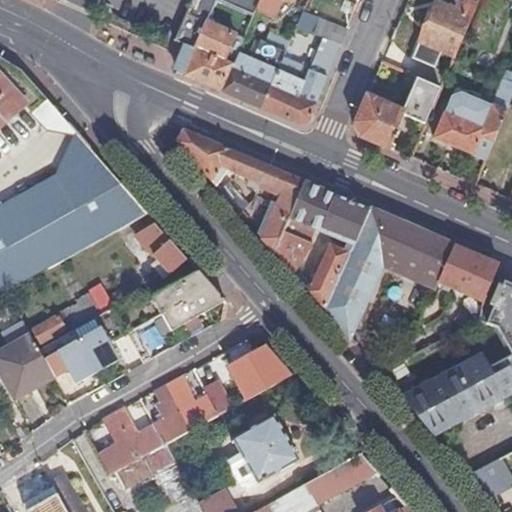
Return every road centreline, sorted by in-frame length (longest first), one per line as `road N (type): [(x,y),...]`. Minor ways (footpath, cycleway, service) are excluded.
road 1 (residential): [(274,303),(0,476)]
road 2 (residential): [(274,303),(135,148),(120,117),(124,78)]
road 3 (residential): [(457,511),(274,303)]
road 4 (secondary): [(319,159),(124,78)]
road 5 (secondary): [(511,245),(319,159)]
road 6 (tertiary): [(386,0),(319,159)]
road 7 (secondary): [(124,78),(0,26)]
